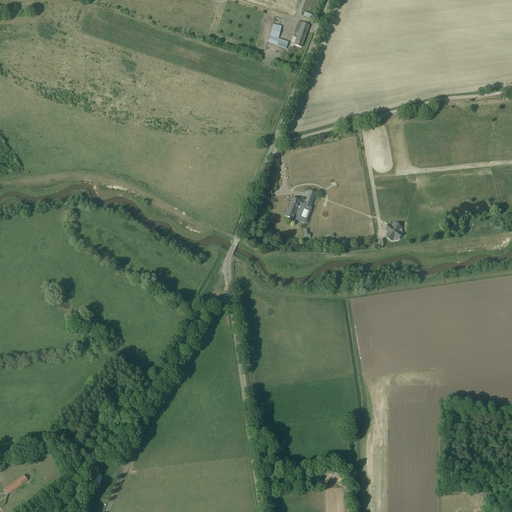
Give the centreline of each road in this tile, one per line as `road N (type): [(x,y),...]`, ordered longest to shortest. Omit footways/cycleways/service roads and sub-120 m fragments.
road 1 (unclassified): [(31,511),(91,464),(197,314),(230,298)]
road 2 (unclassified): [(276,137),(508,90)]
road 3 (tertiary): [(262,511),(230,298)]
road 4 (tertiary): [(230,298),(227,261),(276,137)]
road 5 (tertiary): [(276,137),(331,0)]
